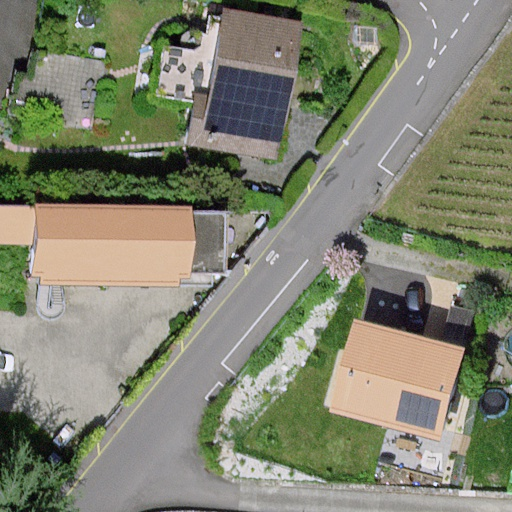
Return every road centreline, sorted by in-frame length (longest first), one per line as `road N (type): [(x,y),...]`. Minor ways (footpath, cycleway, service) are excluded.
road 1 (residential): [(464,21),(223,345),(83,511)]
road 2 (track): [(135,451),(176,476),(505,511)]
